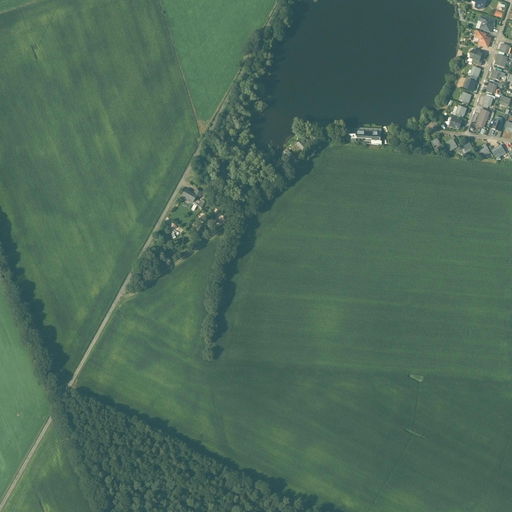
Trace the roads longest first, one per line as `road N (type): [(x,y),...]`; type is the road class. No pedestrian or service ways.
road 1 (unclassified): [(281,0),(0,506)]
road 2 (residential): [(511,139),(465,132),(499,36)]
